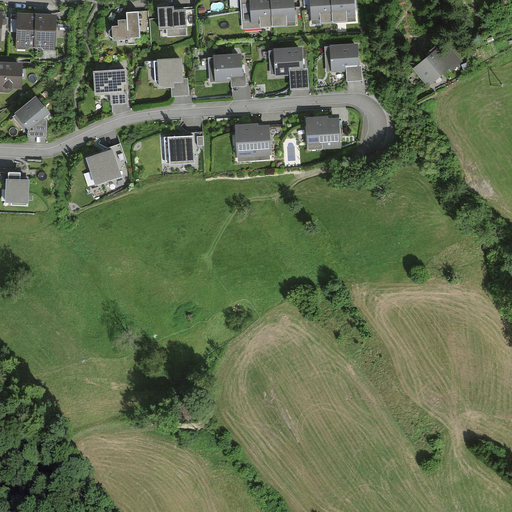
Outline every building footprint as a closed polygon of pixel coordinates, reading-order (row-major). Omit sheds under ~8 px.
[(271,0),(250,0),(252,22),(273,21),(271,0)] [(293,0),(271,0),(273,21),(294,20),(293,0)] [(332,0),(311,0),(313,22),(334,20),(332,0)] [(353,0),(332,0),(334,20),(354,19),(353,0)] [(173,7),(159,8),(160,28),(168,28),(168,36),(187,34),(185,10),(173,11),(173,7)] [(112,27),(113,39),(128,38),(129,43),(140,42),(138,13),(127,14),(128,20),(119,21),(119,27),(112,27)] [(37,16),(18,15),(17,47),(36,48),(37,16)] [(55,16),(37,16),(36,48),(54,48),(55,16)] [(357,45),(331,47),(333,70),(345,70),(345,65),(358,64),(357,45)] [(302,49),(275,51),(276,74),(288,73),(288,69),(303,68),(302,49)] [(437,51),(416,68),(430,86),(459,62),(451,51),(442,58),(437,51)] [(240,56),(215,58),(217,80),(231,79),(230,75),(242,74),(240,56)] [(207,59),(208,84),(216,83),(215,58),(207,59)] [(181,59),(158,60),(160,87),(173,86),(173,82),(182,82),(181,59)] [(21,66),(0,65),(0,90),(10,91),(10,87),(20,88),(21,66)] [(124,71),(95,73),(96,94),(123,92),(122,83),(125,83),(124,71)] [(36,98),(17,114),(29,128),(48,112),(36,98)] [(329,118),(306,119),(308,152),(341,150),(341,141),(343,140),(342,119),(329,120),(329,118)] [(258,125),(236,127),(238,163),(271,161),(269,127),(259,128),(258,125)] [(192,137),(169,138),(171,163),(194,162),(192,137)] [(197,146),(205,145),(204,137),(196,138),(197,146)] [(112,152),(88,160),(96,184),(120,176),(112,152)] [(29,180),(6,180),(6,203),(28,203),(29,180)]
